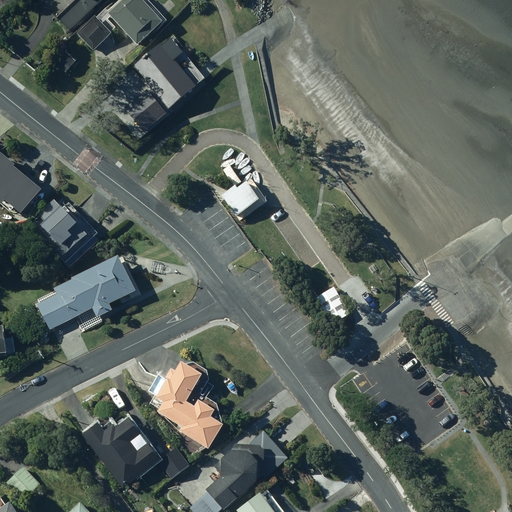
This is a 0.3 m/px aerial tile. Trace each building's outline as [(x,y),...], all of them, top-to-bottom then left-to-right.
[(77,0),(60,17),(73,30),(80,22),(82,24),(97,10),(96,8),(104,0),(77,0)] [(146,0),(130,0),(114,15),(142,46),(167,24),(146,0)] [(98,18),(80,34),(96,52),(114,35),(98,18)] [(137,67),(160,95),(145,106),(157,121),(171,109),(172,111),(200,89),(198,86),(206,79),(175,40),(166,46),(165,45),(137,67)] [(67,52),(57,63),(68,73),(78,62),(67,52)] [(85,69),(76,80),(82,85),(91,74),(85,69)] [(2,159),(0,161),(0,197),(23,216),(43,191),(2,159)] [(242,188),(226,197),(241,221),(271,203),(258,181),(244,190),(242,188)] [(62,216),(49,228),(61,239),(53,247),(74,268),(102,241),(99,238),(102,235),(73,205),(67,211),(58,201),(53,207),(62,216)] [(21,228),(14,232),(21,242),(28,238),(21,228)] [(80,283),(62,292),(65,298),(45,307),(57,330),(98,310),(102,319),(117,311),(114,306),(142,292),(126,259),(80,281),(80,283)] [(337,288),(318,299),(333,326),(352,315),(337,288)] [(0,355),(13,355),(12,330),(0,330),(0,355)] [(184,433),(212,450),(227,426),(226,425),(221,405),(210,398),(217,386),(212,383),(213,381),(211,372),(198,364),(191,366),(189,364),(182,375),(175,370),(168,381),(162,377),(152,393),(162,399),(158,407),(164,411),(163,413),(187,428),(184,433)] [(103,424),(84,437),(95,454),(99,451),(126,489),(162,463),(174,480),(192,467),(180,450),(165,461),(154,446),(143,453),(137,444),(147,436),(136,420),(122,431),(114,420),(105,427),(103,424)] [(211,492),(212,493),(203,501),(212,511),(222,511),(226,509),(228,511),(290,459),(268,432),(253,444),(255,446),(240,446),(235,454),(218,468),(227,478),(211,492)] [(26,469),(10,484),(25,501),(42,486),(26,469)] [(0,511),(20,511),(16,505),(10,508),(0,492),(0,511)] [(243,511),(286,511),(274,494),(268,498),(266,495),(243,511)] [(59,503),(46,511),(59,511),(63,510),(59,503)]
